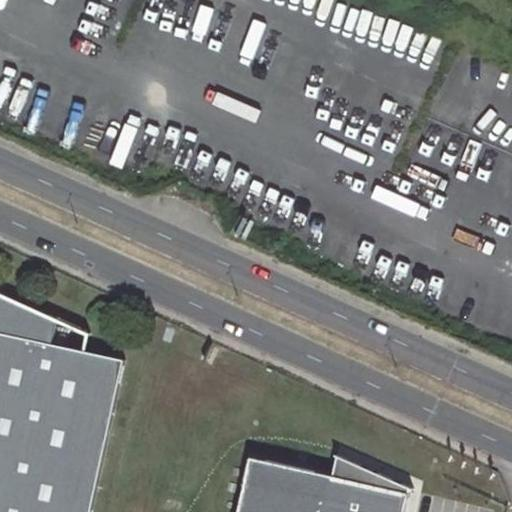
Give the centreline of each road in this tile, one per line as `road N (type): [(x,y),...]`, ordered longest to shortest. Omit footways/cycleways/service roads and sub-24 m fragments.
road 1 (primary): [(511,393),(0,162)]
road 2 (primary): [(0,216),(511,447)]
